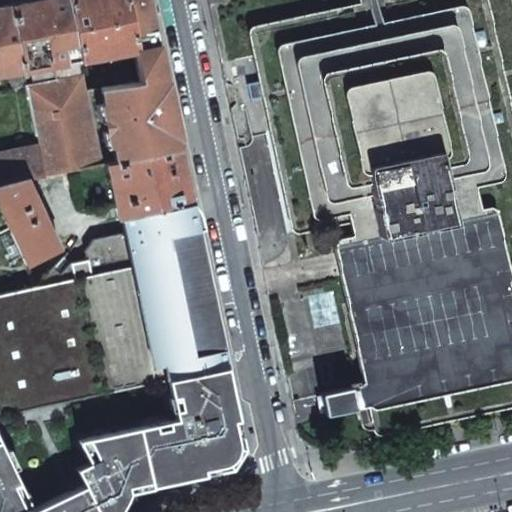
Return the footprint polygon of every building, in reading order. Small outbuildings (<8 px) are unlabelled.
[(10,5),(23,71),(56,66),(78,62),(67,0),(38,0),(10,5)] [(67,0),(78,62),(135,51),(124,0),(67,0)] [(124,0),(135,51),(142,80),(146,103),(168,99),(146,0),(124,0)] [(511,0),(207,0),(236,139),(252,136),(272,132),(251,30),(390,0),(480,0),(497,80),(511,77),(511,0)] [(350,318),(375,428),(379,431),(511,401),(511,266),(499,209),(511,206),(511,149),(497,80),(480,0),(390,0),(251,30),(272,132),(293,230),(349,217),(354,238),(369,310),(354,313),(350,318)] [(3,6),(0,7),(0,75),(23,71),(10,5),(3,6)] [(52,81),(69,171),(105,165),(178,150),(174,127),(168,99),(146,103),(142,80),(84,91),(78,62),(56,66),(59,79),(52,81)] [(511,77),(497,80),(511,149),(511,77)] [(25,86),(38,147),(43,177),(69,171),(52,81),(25,86)] [(38,147),(0,153),(0,184),(27,180),(43,177),(38,147)] [(178,150),(105,165),(117,220),(120,219),(189,203),(184,176),(178,150)] [(0,184),(0,208),(27,264),(59,250),(27,180),(0,184)] [(0,416),(98,394),(225,366),(220,345),(195,227),(189,203),(120,219),(123,233),(92,240),(84,252),(86,260),(70,264),(64,258),(44,277),(45,284),(0,292),(0,416)] [(511,206),(499,209),(511,266),(511,206)] [(334,242),(350,318),(354,313),(369,310),(354,238),(334,242)] [(98,394),(143,488),(217,472),(216,466),(220,465),(226,463),(229,460),(232,457),(234,453),(235,448),(235,441),(234,437),(240,436),(225,366),(98,394)] [(328,419),(359,412),(355,390),(323,397),(328,419)] [(118,511),(127,492),(143,488),(98,394),(0,416),(0,511),(118,511)] [(231,469),(243,449),(240,436),(234,437),(235,441),(235,448),(234,453),(232,457),(229,460),(226,463),(220,465),(216,466),(217,472),(231,469)]
